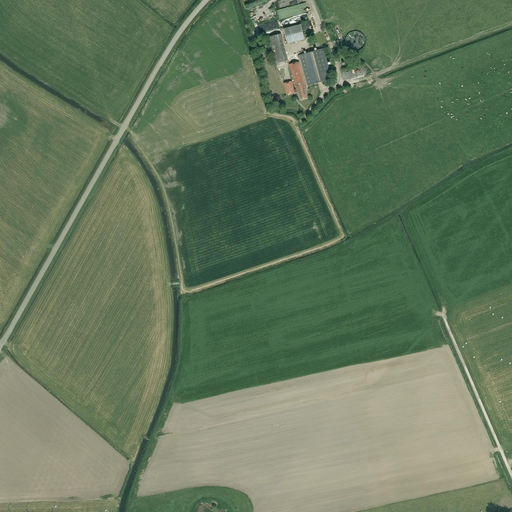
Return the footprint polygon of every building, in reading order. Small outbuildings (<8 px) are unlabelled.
[(248,9),(252,16),(260,12),(257,5),(248,9)] [(255,31),(271,29),(270,21),(264,22),(265,27),(262,28),(260,17),(253,18),(255,31)] [(300,24),(284,29),(287,43),(294,41),(304,39),(302,31),(300,24)] [(268,37),(275,63),(288,60),(281,34),(268,37)] [(307,85),(331,79),(323,48),(299,55),(307,85)] [(283,83),(286,95),(298,92),(300,99),(307,97),(305,90),(306,89),(299,61),(289,64),(296,89),(294,90),(291,81),(283,83)]
